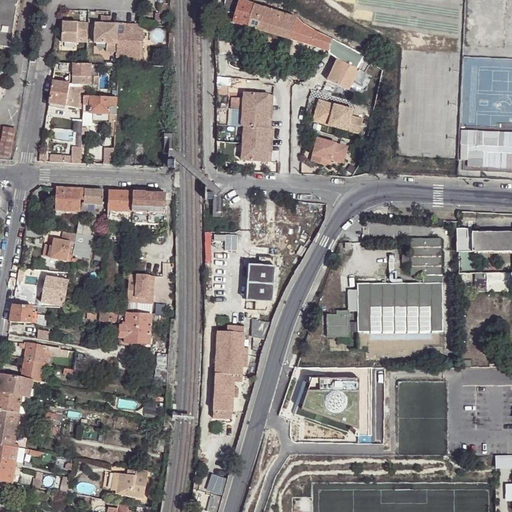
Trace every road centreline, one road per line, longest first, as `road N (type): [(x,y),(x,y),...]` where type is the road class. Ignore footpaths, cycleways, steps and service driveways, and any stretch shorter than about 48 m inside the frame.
road 1 (residential): [(231,511),(295,297),(352,200),(372,190)]
road 2 (residential): [(25,172),(51,3)]
road 3 (residential): [(222,181),(372,190)]
road 4 (residential): [(0,316),(25,172)]
road 5 (residential): [(25,172),(164,179)]
road 6 (residential): [(372,190),(511,196)]
